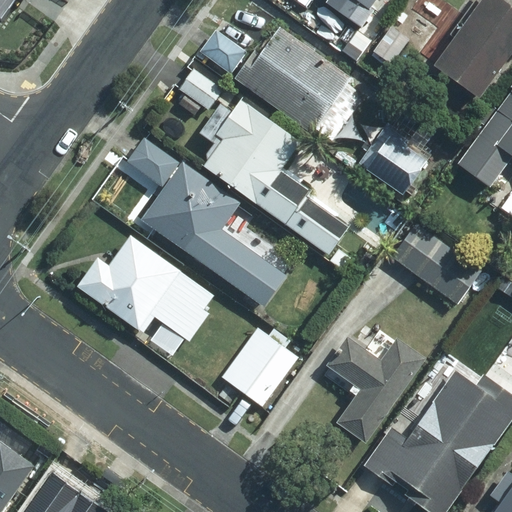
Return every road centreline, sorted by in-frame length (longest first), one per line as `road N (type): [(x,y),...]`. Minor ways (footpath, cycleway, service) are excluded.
road 1 (tertiary): [(0,321),(261,511)]
road 2 (tertiary): [(41,141),(142,0)]
